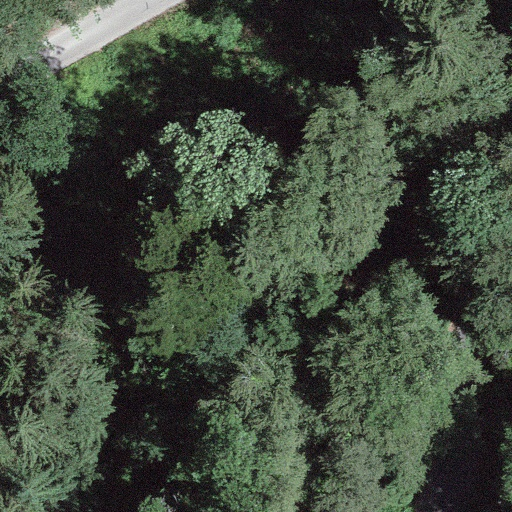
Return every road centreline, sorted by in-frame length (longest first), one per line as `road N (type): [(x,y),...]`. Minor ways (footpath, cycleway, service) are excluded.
road 1 (track): [(504,0),(436,511)]
road 2 (track): [(165,0),(0,88)]
